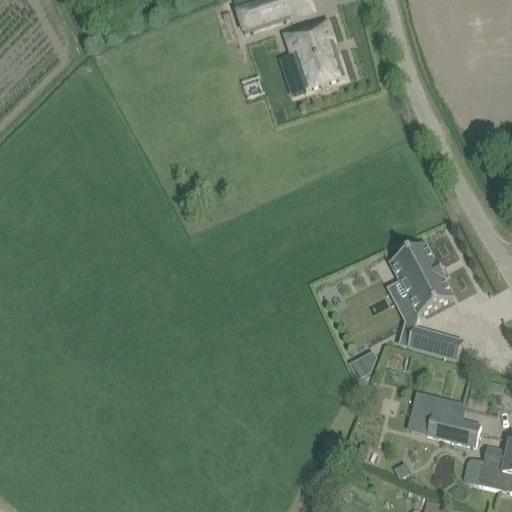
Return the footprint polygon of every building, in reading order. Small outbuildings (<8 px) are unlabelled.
[(292,22),(284,0),(267,0),(237,10),(247,37),(292,22)] [(345,81),(333,44),(334,43),(328,24),(286,38),(292,57),(294,57),(306,94),(345,81)] [(454,300),(444,281),(446,280),(438,266),(436,267),(426,247),(391,266),(401,286),(405,284),(412,298),(409,300),(419,319),(454,300)] [(459,364),(464,345),(414,331),(408,350),(459,364)] [(464,374),(446,377),(449,394),(457,393),(456,389),(466,387),(464,374)] [(493,382),(490,392),(503,395),(505,385),(493,382)] [(429,436),(429,437),(477,449),(482,429),(449,421),(453,408),(417,399),(414,410),(419,412),(414,432),(429,436)] [(508,455),(488,451),(480,489),(511,496),(511,443),(508,455)] [(360,447),(356,461),(366,464),(370,450),(360,447)] [(406,467),(396,473),(401,482),(411,476),(406,467)]
